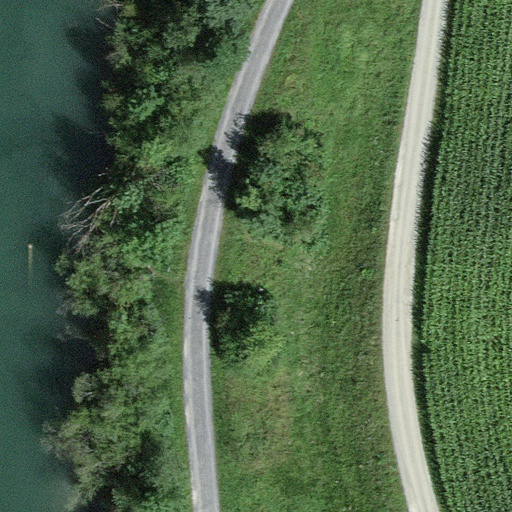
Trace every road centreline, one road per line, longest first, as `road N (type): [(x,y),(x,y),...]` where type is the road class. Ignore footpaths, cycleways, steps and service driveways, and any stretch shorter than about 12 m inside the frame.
road 1 (track): [(269,0),(254,29),(209,230),(209,511)]
road 2 (track): [(427,0),(400,250),(409,468),(422,511)]
